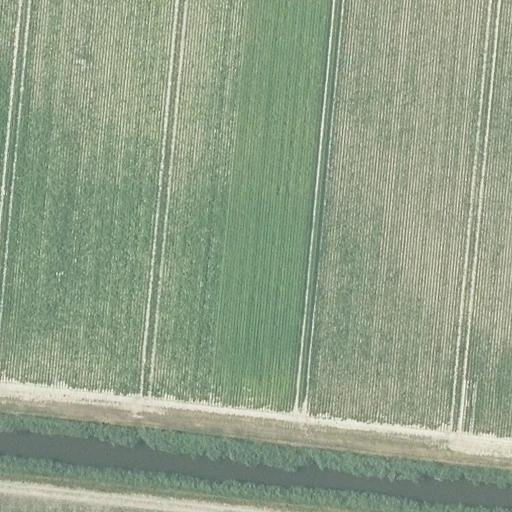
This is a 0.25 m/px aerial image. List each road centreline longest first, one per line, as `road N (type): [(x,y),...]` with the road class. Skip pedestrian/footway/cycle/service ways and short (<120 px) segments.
road 1 (track): [(0,412),(511,469)]
road 2 (track): [(145,511),(0,496)]
